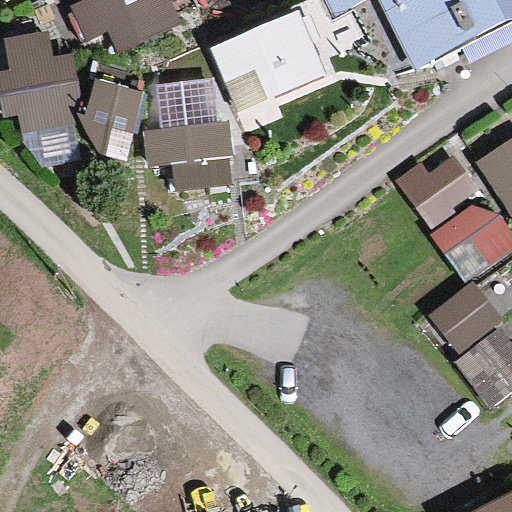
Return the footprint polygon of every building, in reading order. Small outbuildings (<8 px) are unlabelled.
[(169,0),(113,0),(77,15),(90,47),(109,38),(118,58),(182,31),(169,0)] [(511,0),(324,0),(335,19),(369,0),(377,0),(421,79),(511,29),(511,0)] [(296,19),(211,60),(245,131),(330,90),(296,19)] [(48,45),(9,51),(25,149),(62,144),(60,129),(72,127),(63,71),(52,73),(48,45)] [(140,106),(98,92),(87,127),(95,152),(123,161),(140,106)] [(226,133),(153,141),(157,174),(230,166),(226,133)] [(511,148),(484,166),(511,209),(511,148)] [(421,172),(402,184),(434,233),(473,207),(449,170),(428,183),(421,172)] [(477,216),(435,247),(447,263),(471,247),(496,272),(511,256),(511,245),(497,223),(477,216)] [(472,292),(432,322),(461,361),(501,330),(472,292)] [(511,356),(502,343),(461,373),(494,417),(511,404),(511,356)] [(511,511),(511,502),(491,511),(511,511)]
